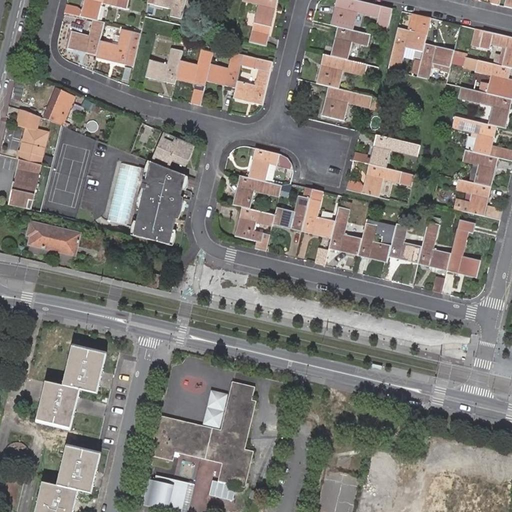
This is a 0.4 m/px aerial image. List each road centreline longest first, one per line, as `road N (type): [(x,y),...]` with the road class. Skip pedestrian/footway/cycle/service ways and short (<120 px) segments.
road 1 (residential): [(220,127),(199,213),(208,246),(492,317)]
road 2 (residential): [(54,0),(46,58),(132,102),(220,127)]
road 3 (residential): [(111,511),(150,333)]
road 4 (tertiary): [(381,381),(222,343)]
road 5 (residential): [(304,0),(270,137)]
road 6 (tertiary): [(381,381),(511,418)]
road 7 (tertiary): [(222,343),(96,313)]
road 8 (unknown): [(420,511),(440,460),(510,466)]
